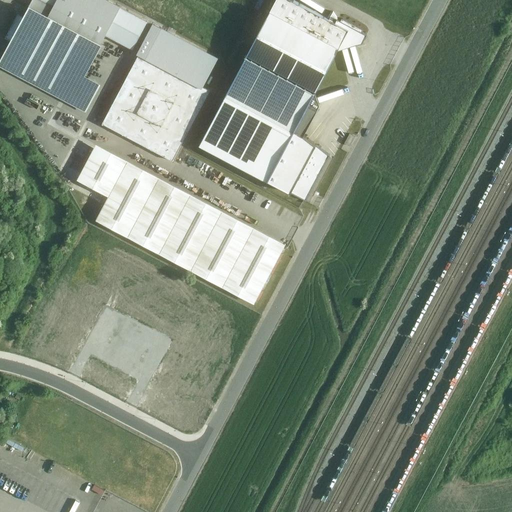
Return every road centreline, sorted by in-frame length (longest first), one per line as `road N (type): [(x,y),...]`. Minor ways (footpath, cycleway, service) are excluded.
road 1 (residential): [(202,448),(441,0)]
road 2 (residential): [(202,448),(50,369),(0,356)]
